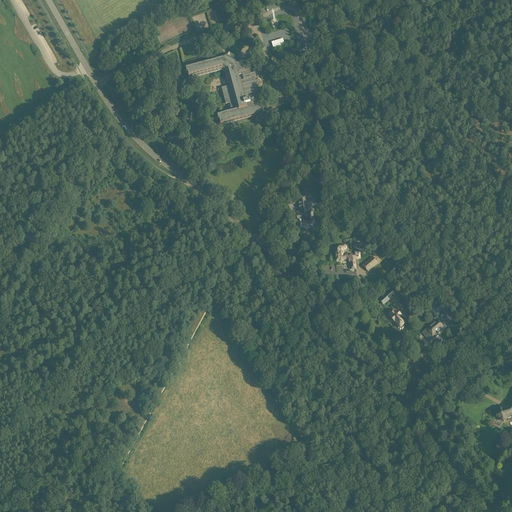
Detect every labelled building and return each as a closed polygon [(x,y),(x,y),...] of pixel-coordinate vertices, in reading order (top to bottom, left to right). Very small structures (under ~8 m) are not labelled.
[(212,22),(220,20),(217,9),(209,11),(212,22)] [(280,27),(277,17),(270,20),(273,29),(280,27)] [(229,86),(221,88),(225,104),(229,103),(231,110),(216,114),(217,120),(219,119),(220,125),(257,115),(258,116),(255,116),(257,122),(265,120),(263,115),(265,115),(264,113),(267,112),(263,113),(260,103),(259,103),(257,95),(259,95),(257,87),(258,87),(254,72),(251,73),(247,60),(237,62),(225,56),(184,67),(186,73),(187,73),(188,78),(221,69),(225,71),(229,86)] [(308,209),(315,208),(314,198),(306,199),(305,195),(297,196),(299,210),(300,210),(301,210),(301,213),(297,213),(298,218),(297,218),(297,222),(298,222),(298,223),(306,222),(306,224),(311,223),(310,212),(309,212),(308,209)] [(335,248),(336,261),(339,261),(340,262),(343,262),(343,261),(348,260),(348,261),(350,262),(351,270),(356,270),(355,258),(359,258),(358,251),(355,252),(355,255),(342,256),(341,250),(343,250),(345,249),(345,247),(345,245),(343,245),(341,245),(338,245),(335,248)] [(390,253),(388,250),(381,255),(384,259),(390,253)] [(362,264),(367,271),(378,263),(373,256),(362,264)] [(335,275),(335,265),(325,265),(326,275),(335,275)] [(379,300),(384,305),(395,294),(391,289),(379,300)] [(441,309),(445,305),(442,301),(435,308),(439,311),(441,309)] [(399,327),(400,328),(401,327),(401,328),(402,329),(404,327),(403,325),(406,322),(403,318),(404,318),(398,312),(397,313),(395,310),(391,313),(390,312),(387,314),(389,315),(391,318),(391,319),(390,320),(392,323),(394,322),(396,325),(397,324),(399,327)] [(438,333),(437,332),(443,327),(437,320),(422,333),(429,340),(438,333)] [(496,417),(504,421),(505,421),(507,418),(506,417),(510,415),(511,417),(511,416),(511,403),(509,407),(503,409),(501,408),(496,417)]
